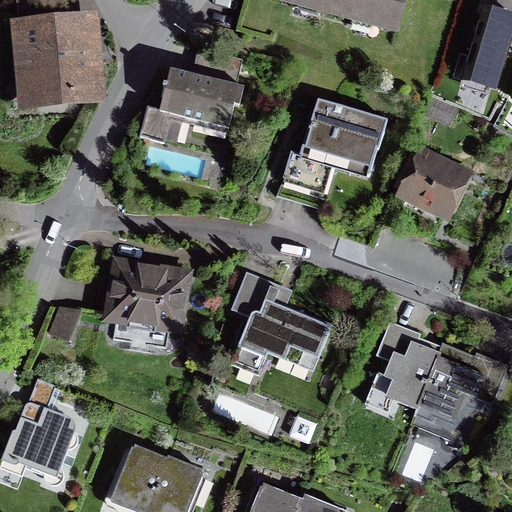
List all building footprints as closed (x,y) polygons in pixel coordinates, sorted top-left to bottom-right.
[(55,0),(16,0),(18,24),(57,21),(55,0)] [(274,0),(244,0),(236,31),(263,38),(274,0)] [(286,0),(397,30),(404,0),(286,0)] [(505,20),(476,12),(457,73),(486,82),(501,32),(505,20)] [(100,93),(98,65),(100,64),(99,53),(90,54),(87,23),(24,28),(30,99),(100,93)] [(234,106),(239,108),(243,89),(204,80),(207,70),(194,67),(192,77),(170,71),(167,86),(164,85),(163,89),(166,89),(160,111),(148,108),(140,138),(164,143),(171,116),(228,130),(234,106)] [(511,101),(507,99),(495,123),(511,131),(511,101)] [(319,189),(326,163),(369,177),(387,122),(318,101),(300,155),(291,153),(283,179),(319,189)] [(412,155),(397,186),(445,210),(453,193),(460,179),(412,155)] [(113,340),(166,348),(170,329),(178,330),(187,276),(152,270),(118,264),(108,319),(116,320),(113,340)] [(279,291),(245,278),(231,310),(250,318),(230,366),(231,367),(233,362),(260,373),(270,351),(296,361),(302,348),(320,355),(332,325),(285,306),(285,309),(274,304),(279,291)] [(79,312),(61,309),(51,335),(67,341),(79,312)] [(392,398),(417,408),(419,405),(438,358),(424,352),(426,346),(417,343),(413,341),(415,337),(388,326),(376,356),(390,362),(384,376),(378,374),(365,405),(366,405),(370,395),(390,403),(392,398)] [(438,358),(419,405),(453,419),(461,400),(474,405),(477,399),(492,405),(506,370),(478,359),(477,363),(473,362),(460,357),(458,362),(448,358),(450,353),(442,349),(443,345),(438,358)] [(13,432),(3,457),(0,466),(0,469),(22,478),(25,470),(44,477),(47,483),(52,486),(59,486),(63,481),(64,475),(61,469),(68,451),(74,449),(78,442),(74,433),(74,426),(71,422),(46,411),(45,414),(44,413),(39,411),(38,407),(34,405),(29,404),(26,406),(16,431),(13,432)] [(316,424),(298,417),(290,436),(309,443),(316,424)] [(138,511),(146,511),(169,457),(167,459),(135,446),(112,501),(130,509),(138,511)] [(184,511),(202,471),(169,457),(146,511),(184,511)] [(202,471),(192,496),(211,504),(221,479),(202,471)] [(299,511),(306,496),(305,496),(303,501),(264,485),(252,511),(299,511)] [(299,511),(344,511),(306,496),(299,511)]
